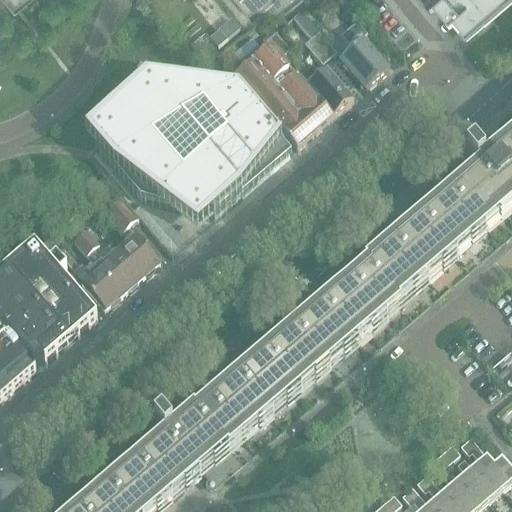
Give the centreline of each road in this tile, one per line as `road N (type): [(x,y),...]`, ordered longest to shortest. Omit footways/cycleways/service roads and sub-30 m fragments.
road 1 (tertiary): [(9,511),(482,107)]
road 2 (residential): [(444,63),(0,432)]
road 3 (residential): [(511,262),(411,347),(477,420)]
road 4 (residential): [(0,133),(41,114),(80,76),(109,0)]
